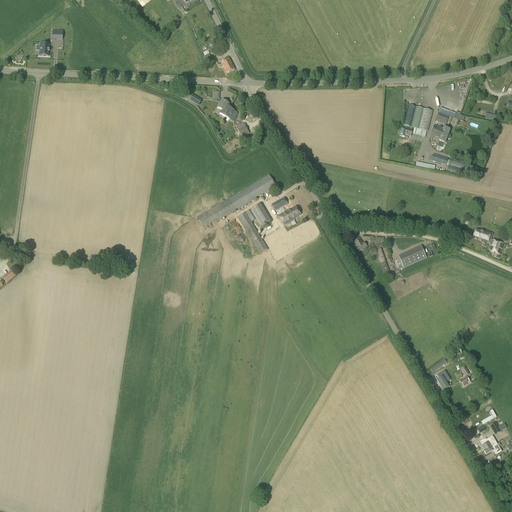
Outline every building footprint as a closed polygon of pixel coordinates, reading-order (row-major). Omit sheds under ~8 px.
[(46,44),(40,44),(40,56),(45,56),(48,56),(48,52),(49,52),(49,50),(48,50),(49,45),(46,44)] [(28,45),(29,60),(39,59),(38,49),(37,49),(37,45),(28,45)] [(210,56),(209,54),(204,56),(207,64),(213,62),(211,56),(210,56)] [(235,70),(229,60),(221,64),(227,74),(235,70)] [(413,105),(416,96),(411,94),(408,103),(413,105)] [(189,100),(196,104),(198,99),(192,95),(189,100)] [(229,110),(230,109),(227,107),(229,104),(222,100),(217,108),(222,111),(220,114),(225,117),(228,112),(227,112),(228,110),(229,110)] [(427,132),(433,111),(408,105),(403,126),(414,128),(413,134),(425,138),(426,131),(427,132)] [(440,108),(436,121),(446,125),(449,117),(458,121),(460,116),(458,115),(440,108)] [(228,112),(225,117),(229,120),(235,112),(230,109),(229,110),(228,110),(227,112),(228,112)] [(210,118),(215,123),(220,118),(214,114),(210,118)] [(241,131),(245,128),(243,124),(236,128),(238,132),(241,131)] [(443,129),(434,126),(430,137),(437,139),(436,141),(445,144),(446,139),(448,140),(450,139),(451,137),(450,135),(448,135),(450,131),(443,128),(443,129)] [(411,137),(413,130),(406,129),(404,135),(411,137)] [(448,166),(450,161),(447,160),(448,159),(432,155),(431,161),(446,166),(446,165),(448,166)] [(218,222),(276,187),(269,175),(197,218),(203,229),(217,221),(218,222)] [(275,212),(287,205),(283,198),(271,205),(275,212)] [(271,221),(260,204),(246,213),(251,222),(256,220),(260,228),(267,224),(268,226),(271,225),(269,222),(271,221)] [(301,216),(296,207),(289,211),(288,210),(278,216),(284,226),(294,220),(301,216)] [(261,255),(268,250),(245,213),(238,217),(261,255)] [(230,223),(234,225),(233,226),(235,229),(239,225),(233,220),(230,223)] [(482,232),(476,229),(473,239),(487,244),(488,243),(491,244),(491,246),(492,246),(490,251),(499,254),(501,249),(501,250),(503,244),(491,240),(493,234),(491,234),(483,231),(482,232)] [(385,246),(385,243),(385,239),(383,239),(384,239),(373,238),(373,237),(370,236),(369,246),(383,247),(383,246),(385,246)] [(363,244),(359,238),(349,245),(351,248),(354,246),(358,253),(366,247),(364,243),(363,244)] [(381,249),(380,248),(377,249),(377,250),(376,251),(385,277),(385,276),(386,278),(390,276),(389,275),(390,275),(381,249)] [(408,267),(403,256),(398,258),(403,269),(408,267)] [(433,374),(447,363),(444,360),(430,369),(433,374)] [(465,377),(469,374),(465,367),(460,370),(465,377)] [(443,391),(449,387),(443,376),(446,374),(444,371),(435,377),(443,391)] [(463,388),(471,383),(467,376),(459,381),(463,388)] [(494,436),(501,432),(496,423),(489,427),(494,436)] [(501,452),(492,437),(487,440),(488,443),(485,444),(485,443),(484,443),(483,442),(482,443),(481,443),(481,445),(482,447),(481,447),(484,451),(484,452),(486,455),(493,451),(496,455),(501,452)]
